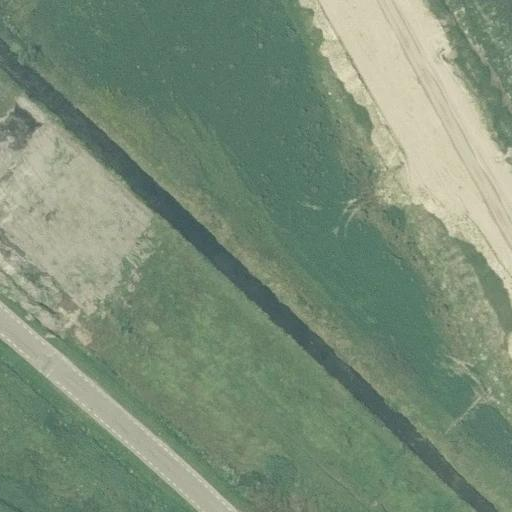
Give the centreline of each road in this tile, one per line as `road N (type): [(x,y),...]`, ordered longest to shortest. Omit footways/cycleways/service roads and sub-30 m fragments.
road 1 (track): [(265,0),(511,443)]
road 2 (unclassified): [(511,260),(370,0)]
road 3 (track): [(311,511),(493,413)]
